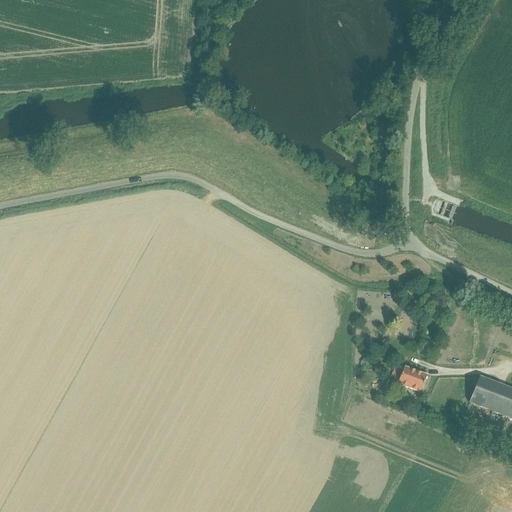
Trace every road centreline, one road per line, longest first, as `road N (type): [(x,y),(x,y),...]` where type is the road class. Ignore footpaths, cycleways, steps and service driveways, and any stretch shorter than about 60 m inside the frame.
road 1 (unclassified): [(0,206),(175,176),(346,250),(380,254),(405,246)]
road 2 (unclassified): [(459,0),(423,61),(403,132),(405,246)]
